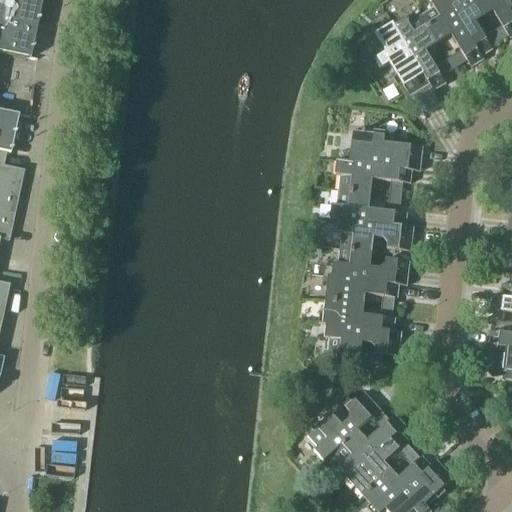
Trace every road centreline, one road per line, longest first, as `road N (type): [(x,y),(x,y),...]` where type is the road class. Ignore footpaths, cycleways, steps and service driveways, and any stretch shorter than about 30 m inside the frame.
road 1 (unclassified): [(23,457),(70,0)]
road 2 (residential): [(511,485),(448,387),(468,150),(478,132),(511,116)]
